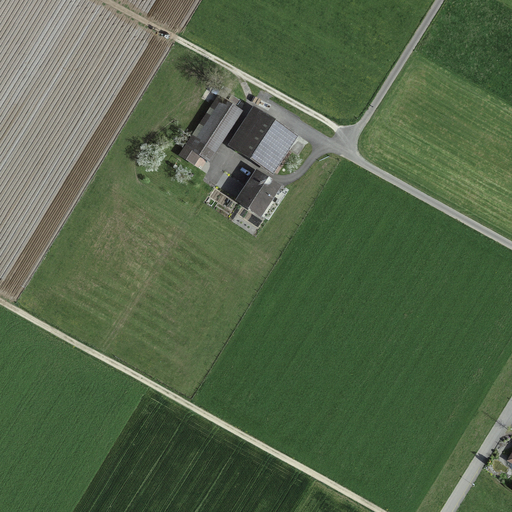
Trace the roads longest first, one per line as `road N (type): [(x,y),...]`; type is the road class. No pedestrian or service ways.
road 1 (track): [(376,511),(0,302)]
road 2 (track): [(99,0),(354,137)]
road 3 (unclassified): [(340,151),(511,249)]
road 4 (unclassified): [(340,151),(439,0)]
road 5 (unclassified): [(511,402),(443,511)]
